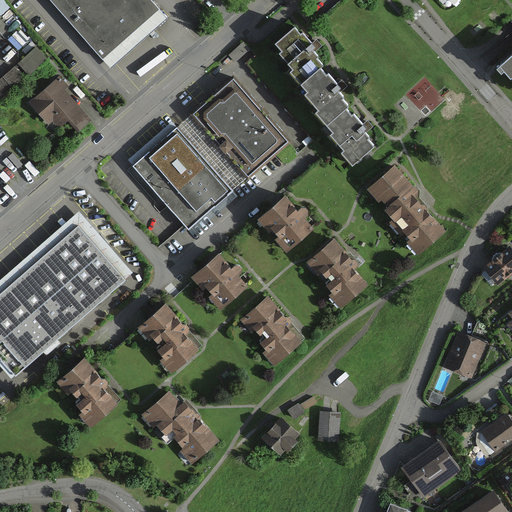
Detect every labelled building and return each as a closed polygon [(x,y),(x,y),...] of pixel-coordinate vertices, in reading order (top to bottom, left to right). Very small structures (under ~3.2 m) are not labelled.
[(16,11),(6,0),(0,0),(0,11),(6,19),(16,11)] [(149,0),(45,0),(102,64),(161,13),(149,0)] [(294,28),(274,47),(283,57),(279,60),(294,76),(291,79),(301,90),(322,71),(324,69),(317,61),(319,58),(315,54),(322,47),(317,42),(314,44),(304,33),(302,36),(294,28)] [(50,58),(38,46),(20,63),(31,75),(50,58)] [(511,54),(497,68),(501,73),(504,70),(511,78),(511,76),(511,54)] [(0,101),(27,78),(17,67),(0,80),(0,101)] [(346,111),(350,108),(343,101),(345,99),(340,94),(347,88),(342,83),(340,86),(330,76),(328,78),(322,71),(301,90),(298,93),(307,102),(305,103),(320,118),(317,121),(325,130),(346,111)] [(288,137),(232,74),(191,110),(246,173),(288,137)] [(60,128),(71,119),(81,131),(93,121),(67,90),(70,88),(61,77),(31,102),(50,124),(54,121),(60,128)] [(352,118),(346,111),(325,130),(325,131),(333,140),(332,141),(345,155),(342,157),(352,168),(375,147),(369,141),(371,139),(367,134),(374,128),(368,122),(365,125),(356,115),(352,118)] [(230,186),(175,122),(129,161),(184,225),(230,186)] [(394,223),(420,253),(444,232),(427,212),(429,209),(425,204),(423,207),(415,198),(419,195),(397,170),(372,192),(382,204),(387,199),(394,208),(391,210),(399,219),(394,223)] [(281,252),(311,228),(283,196),(254,220),(264,233),(269,229),(274,235),(270,239),(281,252)] [(130,268),(76,208),(0,275),(0,366),(9,376),(130,268)] [(335,236),(307,259),(319,274),(324,270),(330,278),(326,282),(334,291),(330,294),(342,307),(370,283),(355,266),(360,262),(356,257),(354,258),(335,236)] [(497,286),(511,274),(511,248),(510,246),(482,268),(497,286)] [(216,311),(246,287),(218,255),(189,279),(199,292),(204,288),(209,295),(205,298),(216,311)] [(271,293),(243,317),(256,332),(260,328),(267,336),(262,339),(270,349),(266,352),(278,365),(306,341),(292,324),(296,320),(292,314),(290,316),(271,293)] [(165,302),(137,326),(149,340),(154,337),(160,345),(156,348),(164,357),(160,361),(172,374),(200,350),(185,333),(190,329),(186,323),(184,324),(165,302)] [(489,340),(462,329),(447,365),(474,377),(489,340)] [(86,356),(58,380),(70,394),(74,390),(81,398),(77,402),(85,411),(81,414),(92,427),(121,403),(106,386),(111,382),(106,377),(105,378),(86,356)] [(433,389),(429,400),(440,404),(444,393),(433,389)] [(188,466),(217,441),(183,401),(179,405),(167,392),(140,415),(152,429),(155,427),(163,436),(160,439),(166,446),(173,440),(181,449),(177,452),(188,466)] [(301,407),(313,399),(309,393),(297,401),(295,399),(284,406),(291,416),(302,409),(301,407)] [(335,406),(315,405),(313,434),(333,436),(335,406)] [(296,437),(294,435),(298,430),(279,413),(259,434),(278,452),(283,446),(285,448),(296,437)] [(500,448),(511,440),(511,416),(510,413),(484,431),(481,440),(493,456),(502,450),(500,448)] [(465,469),(443,438),(404,466),(426,497),(465,469)] [(511,511),(511,510),(498,489),(462,511),(511,511)] [(416,511),(392,502),(387,511),(416,511)]
